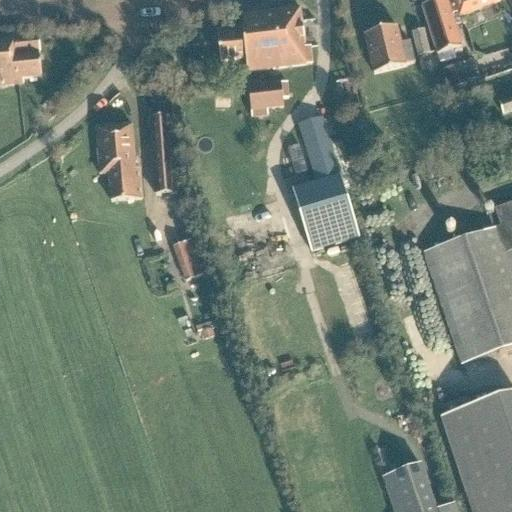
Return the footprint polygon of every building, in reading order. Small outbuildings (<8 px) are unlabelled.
[(452,0),(453,2),(458,15),(459,18),(498,3),(496,0),(452,0)] [(438,59),(462,51),(451,17),(458,15),(453,2),(447,5),(446,1),(422,9),(438,59)] [(218,32),(217,33),(220,64),(221,64),(246,61),(247,75),(306,67),(312,66),(310,49),(304,50),(300,10),(242,17),(242,16),(241,17),(242,30),(218,33),(218,32)] [(399,30),(384,34),(368,38),(378,76),(418,66),(412,44),(403,47),(399,30)] [(431,55),(425,31),(411,35),(417,58),(431,55)] [(18,74),(19,86),(23,86),(23,81),(42,79),(38,40),(14,42),(13,37),(9,38),(13,75),(18,74)] [(5,88),(19,86),(18,74),(13,75),(9,38),(0,38),(0,88),(1,88),(2,90),(5,89),(5,88)] [(353,81),(338,83),(340,101),(355,99),(353,81)] [(291,104),(289,87),(251,90),(254,123),(271,121),(270,116),(287,114),(286,104),(291,104)] [(153,102),(153,115),(168,114),(167,101),(153,102)] [(511,101),(499,106),(502,117),(511,113),(511,101)] [(176,148),(174,149),(172,119),(153,120),(158,198),(180,197),(176,148)] [(314,257),(361,241),(323,122),(300,130),(319,188),(295,196),(314,257)] [(131,126),(96,130),(101,177),(110,176),(113,204),(143,201),(140,170),(136,171),(131,126)] [(292,149),(296,174),(307,172),(303,147),(292,149)] [(500,229),(424,255),(462,367),(511,350),(511,205),(494,211),(500,229)] [(186,245),(174,249),(186,284),(198,280),(186,245)] [(211,331),(202,335),(205,342),(214,339),(211,331)] [(471,511),(511,511),(511,396),(440,420),(471,511)] [(435,511),(420,467),(382,481),(393,511),(435,511)]
